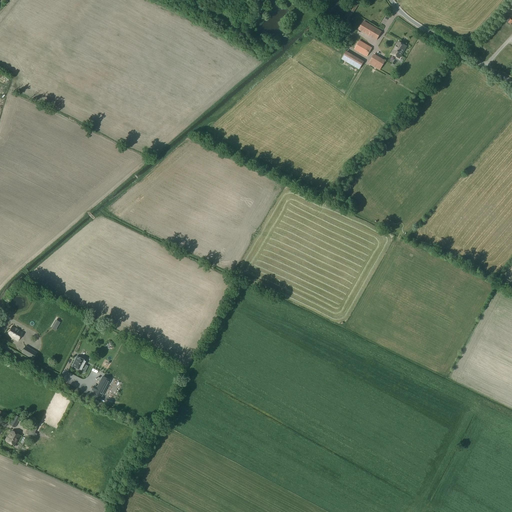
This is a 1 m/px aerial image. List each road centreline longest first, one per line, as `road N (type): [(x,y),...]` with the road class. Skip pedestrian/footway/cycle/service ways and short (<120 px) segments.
road 1 (track): [(253,231),(265,235),(320,209),(458,50)]
road 2 (unclassified): [(511,84),(391,0)]
